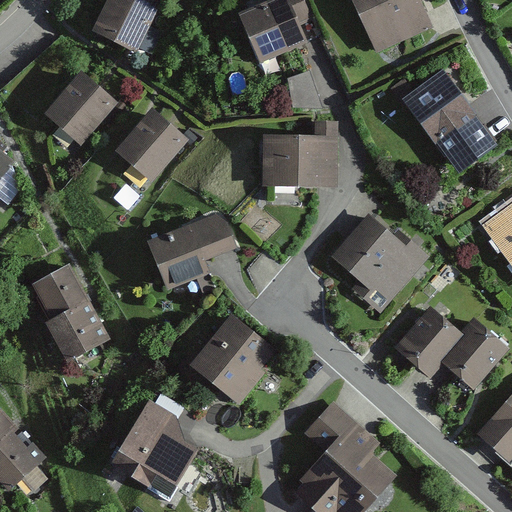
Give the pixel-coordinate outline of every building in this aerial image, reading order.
[(163,7),(149,0),(112,0),(93,36),(136,59),(163,7)] [(302,0),(276,0),(237,17),(259,68),(310,46),(301,26),(311,21),(302,0)] [(417,0),(352,0),(374,54),(430,32),(417,0)] [(445,72),(404,100),(455,175),(496,147),(445,72)] [(82,75),(47,117),(82,146),(117,105),(82,75)] [(153,113),(118,154),(153,183),(187,142),(153,113)] [(316,136),(263,134),(262,188),(337,190),(339,124),(317,123),(316,136)] [(0,179),(15,162),(0,148),(0,179)] [(511,208),(484,230),(511,266),(511,208)] [(221,209),(142,240),(165,298),(210,281),(203,264),(237,250),(221,209)] [(370,221),(336,260),(391,306),(433,256),(402,230),(393,241),(370,221)] [(72,268),(33,288),(73,365),(112,345),(72,268)] [(430,309),(392,355),(427,383),(442,365),(475,392),(511,348),(477,320),(464,337),(430,309)] [(233,315),(192,365),(241,404),(282,354),(233,315)] [(178,415),(151,401),(115,465),(172,497),(198,451),(182,443),(178,415)] [(331,401),(304,433),(325,451),(295,486),(326,511),(365,511),(394,478),(370,457),(382,444),(331,401)] [(511,403),(483,438),(511,461),(511,403)] [(0,405),(0,483),(13,496),(44,465),(15,437),(23,429),(0,405)]
